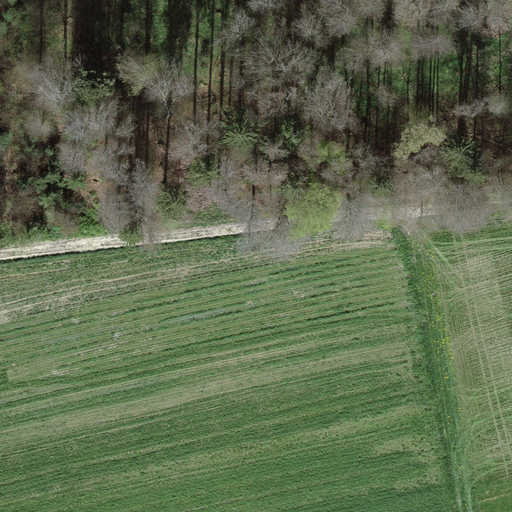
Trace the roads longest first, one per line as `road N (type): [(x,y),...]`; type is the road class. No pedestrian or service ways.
road 1 (track): [(406,205),(0,254)]
road 2 (track): [(461,511),(406,205)]
